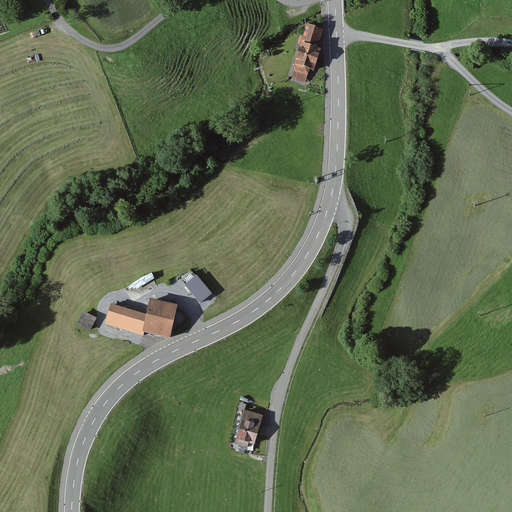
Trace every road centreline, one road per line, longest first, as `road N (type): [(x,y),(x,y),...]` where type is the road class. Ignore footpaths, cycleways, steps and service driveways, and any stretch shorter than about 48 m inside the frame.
road 1 (tertiary): [(329,204),(281,289),(118,387),(82,447),(71,511)]
road 2 (unclassified): [(329,204),(341,209),(346,225),(282,389),(269,511)]
road 3 (tertiary): [(335,0),(336,171),(329,204)]
